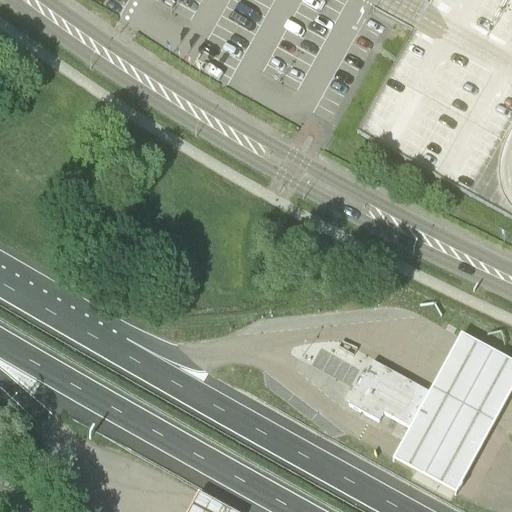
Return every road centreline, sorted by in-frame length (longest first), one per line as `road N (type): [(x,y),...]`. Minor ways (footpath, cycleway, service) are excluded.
road 1 (tertiary): [(511,279),(286,174),(173,110),(21,0)]
road 2 (trunk): [(0,344),(295,511)]
road 3 (trunk): [(406,511),(126,358)]
road 4 (trunk): [(126,358),(0,283)]
road 5 (trunk): [(253,351),(200,362),(126,358)]
